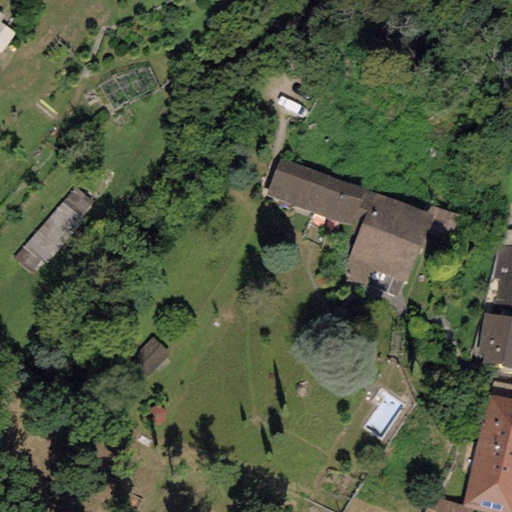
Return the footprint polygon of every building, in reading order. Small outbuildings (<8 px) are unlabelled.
[(0,56),(2,59),(20,37),(0,20),(0,56)] [(375,194),(278,159),(264,196),(362,231),(375,194)] [(432,217),(375,194),(362,231),(342,278),(365,287),(371,270),(405,284),(432,217)] [(46,278),(86,222),(63,206),(23,262),(46,278)] [(511,248),(497,248),(484,299),(511,300),(511,248)] [(511,300),(484,299),(480,313),(485,314),(479,355),(483,355),(483,364),(511,369),(511,300)] [(170,356),(152,337),(121,367),(139,386),(170,356)] [(511,400),(488,395),(476,446),(511,454),(511,400)] [(511,511),(511,454),(476,446),(463,507),(484,511),(511,511)] [(470,511),(471,511),(429,494),(421,511),(470,511)]
